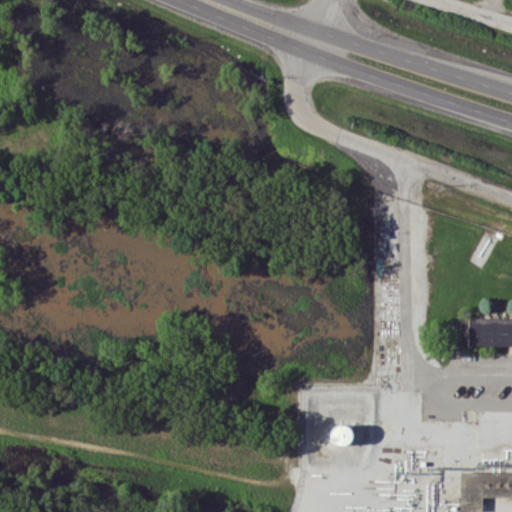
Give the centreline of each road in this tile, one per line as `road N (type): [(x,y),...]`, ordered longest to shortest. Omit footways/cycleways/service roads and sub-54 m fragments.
road 1 (residential): [(511,202),(341,139),(311,117),(300,77),(329,0)]
road 2 (primary): [(311,54),(511,119)]
road 3 (primary): [(511,90),(320,30)]
road 4 (primary): [(179,0),(311,54)]
